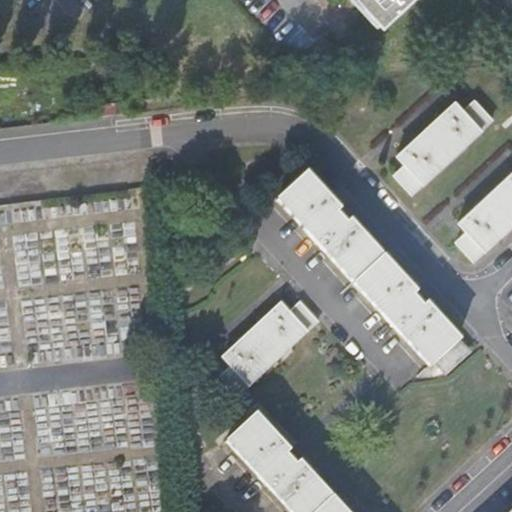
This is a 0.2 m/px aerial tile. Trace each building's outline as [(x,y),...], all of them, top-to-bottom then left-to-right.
[(356,0),(380,26),(408,0),(356,0)] [(124,81),(128,113),(141,111),(136,79),(124,81)] [(454,98),(394,153),(402,162),(391,173),(409,193),(492,118),(473,98),(463,108),(454,98)] [(511,169),(455,222),(483,251),(511,224),(511,169)] [(338,208),(305,174),(276,200),(429,364),(436,359),(446,371),(469,350),(425,304),(420,309),(408,296),(413,291),(349,220),(345,225),(334,212),(338,208)] [(280,302),(220,357),(228,365),(217,375),(235,396),(318,320),(300,300),(288,310),(280,302)] [(287,451),(253,414),(224,441),(290,511),(343,511),(297,462),(294,467),(283,454),(287,451)]
